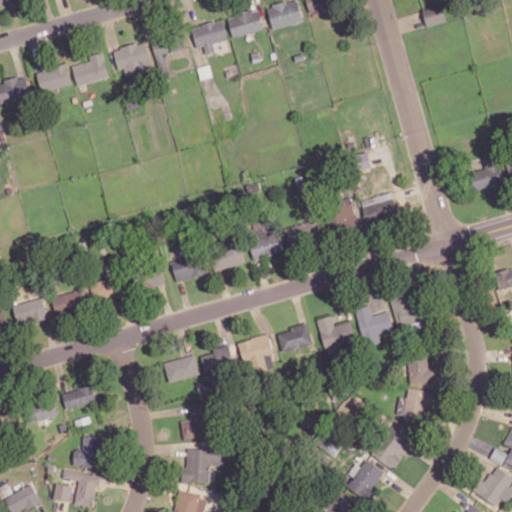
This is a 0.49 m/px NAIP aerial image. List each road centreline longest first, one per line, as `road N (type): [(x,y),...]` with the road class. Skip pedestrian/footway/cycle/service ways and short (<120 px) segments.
road 1 (residential): [(411,511),(466,433),(479,363),(381,0)]
road 2 (residential): [(0,372),(511,226)]
road 3 (residential): [(132,511),(147,443),(121,338)]
road 4 (residential): [(0,44),(155,0)]
